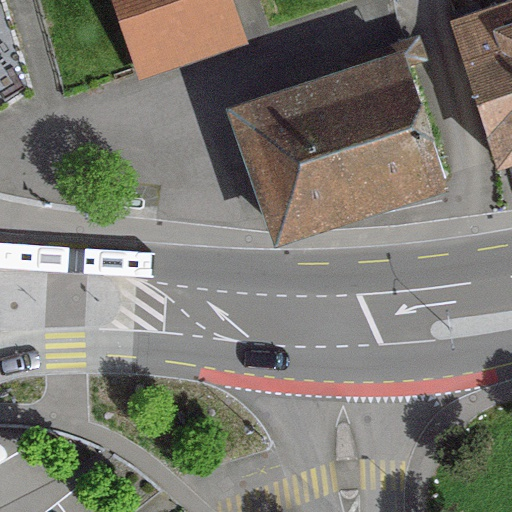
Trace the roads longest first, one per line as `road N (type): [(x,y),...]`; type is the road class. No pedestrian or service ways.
road 1 (primary): [(354,324),(0,303)]
road 2 (residential): [(354,511),(346,479),(354,324)]
road 3 (primary): [(354,324),(511,309)]
